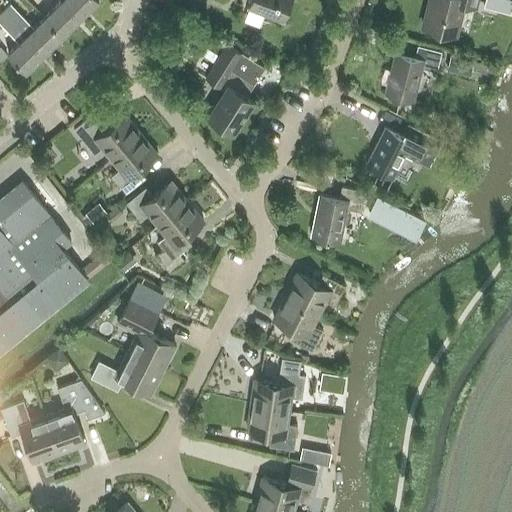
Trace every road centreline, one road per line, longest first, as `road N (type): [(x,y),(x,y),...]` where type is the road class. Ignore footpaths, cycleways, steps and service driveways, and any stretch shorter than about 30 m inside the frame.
road 1 (residential): [(156,453),(263,252),(263,227),(241,201)]
road 2 (residential): [(241,201),(316,111),(358,0)]
road 3 (residential): [(116,44),(241,201)]
road 4 (residential): [(19,123),(116,44)]
